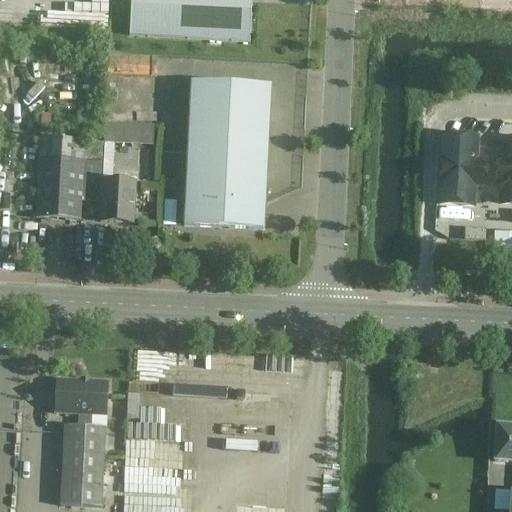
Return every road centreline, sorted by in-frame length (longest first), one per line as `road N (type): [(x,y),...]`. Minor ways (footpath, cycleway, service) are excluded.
road 1 (tertiary): [(0,298),(324,314)]
road 2 (unclassified): [(324,314),(341,0)]
road 3 (tertiary): [(324,314),(511,323)]
